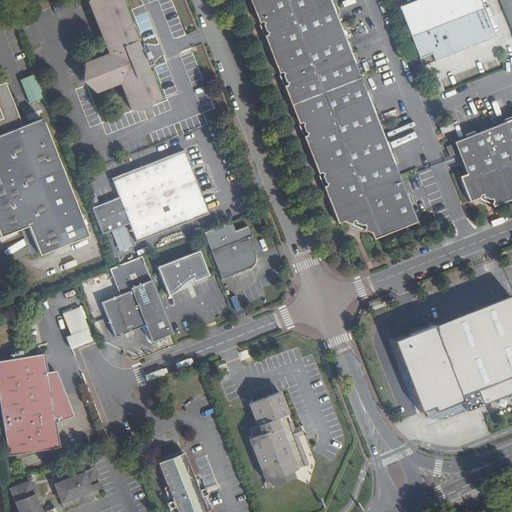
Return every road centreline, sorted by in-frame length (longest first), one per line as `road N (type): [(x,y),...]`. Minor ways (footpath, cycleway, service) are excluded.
road 1 (unclassified): [(323,303),(203,0)]
road 2 (unclassified): [(105,388),(323,303)]
road 3 (unclassified): [(323,303),(511,229)]
road 4 (unclassified): [(356,388),(396,511)]
